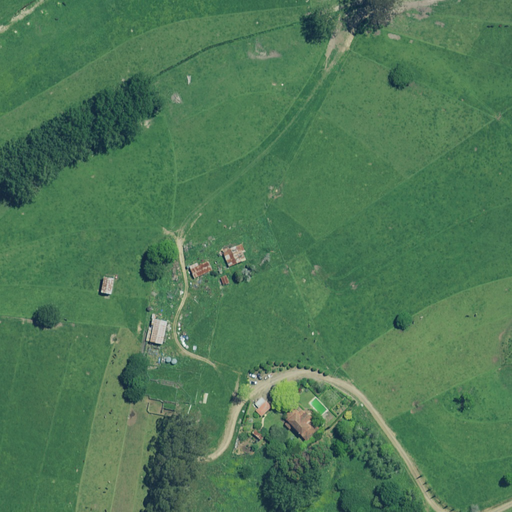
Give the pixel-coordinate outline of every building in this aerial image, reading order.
[(241,242),(218,252),(220,257),(225,255),(230,267),(247,260),(243,252),(245,252),(241,242)] [(191,260),(186,263),(189,269),(190,269),(195,278),(212,270),(208,262),(199,266),(197,263),(193,265),(191,260)] [(224,270),(221,264),(215,266),(218,273),(224,270)] [(112,295),(115,278),(105,277),(102,293),(112,295)] [(168,322),(154,319),(152,328),(150,327),(147,341),(163,344),(168,322)] [(271,408),(262,398),(255,404),(259,409),(257,410),(262,416),(271,408)] [(297,406),(285,417),(289,421),(285,424),(290,429),(294,426),(307,440),(319,429),(313,422),(309,425),(307,423),(313,418),(306,409),(303,412),(297,406)] [(265,436),(257,428),(253,433),(261,440),(265,436)]
